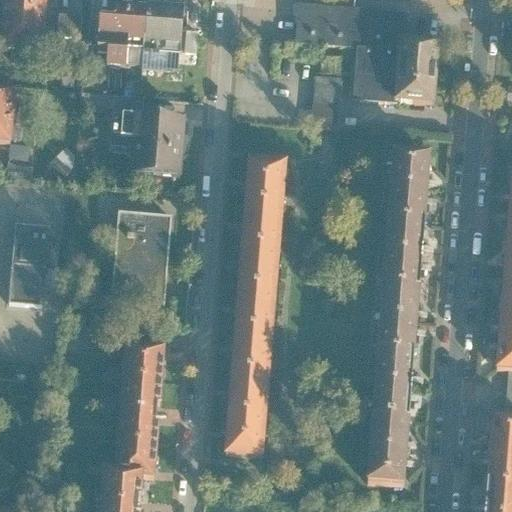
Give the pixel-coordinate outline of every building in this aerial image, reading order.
[(37,54),(39,0),(3,0),(1,51),(37,54)] [(109,19),(96,19),(93,51),(102,51),(101,69),(125,71),(127,49),(138,50),(142,8),(110,6),(109,19)] [(407,15),(292,6),(291,18),(295,18),(293,45),(356,50),(351,103),(399,109),(404,39),(407,15)] [(181,10),(142,8),(138,50),(180,53),(181,10)] [(79,20),(57,19),(56,40),(80,41),(79,20)] [(194,57),(195,34),(185,33),(184,56),(194,57)] [(445,42),(404,39),(399,109),(440,112),(445,42)] [(340,80),(314,79),(309,130),(336,132),(340,80)] [(0,143),(8,144),(12,92),(0,91),(0,143)] [(125,176),(177,181),(182,120),(111,115),(107,149),(126,150),(125,176)] [(388,157),(385,191),(425,194),(428,160),(388,157)] [(282,209),(285,165),(243,163),(240,206),(282,209)] [(382,223),(422,227),(425,194),(385,191),(382,223)] [(17,225),(44,225),(44,192),(17,192),(17,225)] [(236,248),(279,252),(282,209),(240,206),(236,248)] [(113,283),(111,308),(163,312),(165,287),(170,222),(118,218),(113,283)] [(422,227),(382,223),(379,257),(420,259),(422,227)] [(37,310),(46,231),(13,228),(7,307),(37,310)] [(511,241),(504,241),(501,274),(511,274),(511,241)] [(275,292),(279,252),(236,248),(233,288),(275,292)] [(377,290),(418,293),(420,259),(379,257),(377,290)] [(511,274),(501,274),(498,308),(511,308),(511,274)] [(229,331),(272,334),(275,292),(233,288),(229,331)] [(418,293),(377,290),(374,322),(415,324),(418,293)] [(511,308),(498,308),(496,338),(511,339),(511,308)] [(371,356),(413,359),(415,324),(374,322),(371,356)] [(268,376),(272,334),(229,331),(226,372),(268,376)] [(492,373),(507,374),(511,374),(511,339),(496,338),(492,373)] [(117,381),(159,384),(162,351),(120,348),(117,381)] [(413,359),(371,356),(369,393),(410,396),(413,359)] [(223,417),(265,420),(268,376),(226,372),(223,417)] [(511,374),(507,374),(503,419),(511,420),(511,374)] [(159,384),(117,381),(115,414),(157,418),(159,384)] [(366,422),(407,425),(410,396),(369,393),(366,422)] [(154,451),(157,418),(115,414),(112,447),(154,451)] [(262,461),(265,420),(223,417),(220,458),(262,461)] [(489,418),(487,453),(511,454),(511,420),(503,419),(489,418)] [(407,425),(366,422),(364,453),(404,456),(407,425)] [(154,451),(112,447),(109,478),(141,480),(152,481),(154,451)] [(361,486),(402,489),(404,456),(364,453),(361,486)] [(511,454),(487,453),(484,487),(511,488),(511,454)] [(109,478),(95,477),(93,508),(138,511),(141,480),(109,478)] [(511,511),(511,488),(484,487),(481,511),(511,511)]
